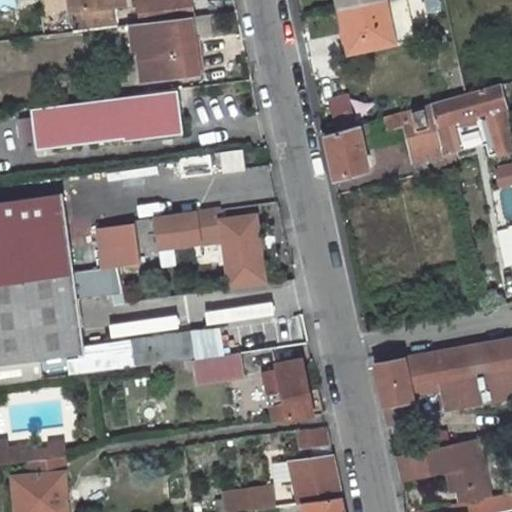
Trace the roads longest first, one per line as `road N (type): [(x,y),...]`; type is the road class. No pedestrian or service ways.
road 1 (unclassified): [(341,349),(266,0)]
road 2 (unknown): [(97,283),(107,352),(314,325),(341,349)]
road 3 (residential): [(511,317),(341,349)]
road 4 (unclassified): [(376,511),(341,349)]
